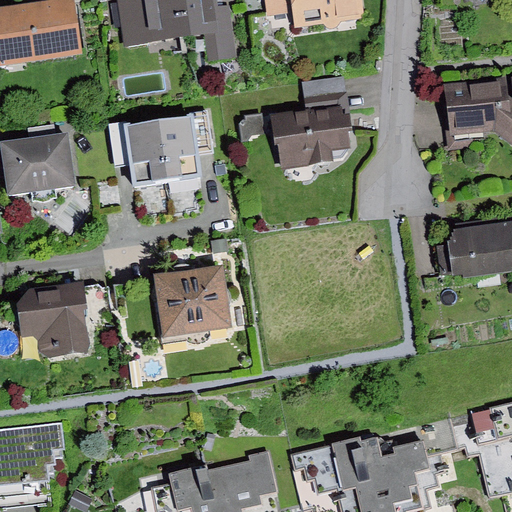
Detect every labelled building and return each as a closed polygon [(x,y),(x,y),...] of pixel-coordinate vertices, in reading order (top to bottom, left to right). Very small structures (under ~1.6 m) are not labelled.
[(74,0),(67,0),(0,9),(0,67),(83,56),(74,0)] [(185,0),(119,0),(125,45),(190,38),(185,0)] [(214,0),(185,0),(190,38),(205,36),(209,64),(237,60),(229,6),(215,8),(214,0)] [(265,0),(268,17),(293,14),(295,29),(322,25),(328,29),(337,29),(342,23),(364,21),(362,0),(265,0)] [(342,77),(301,84),(304,101),(345,94),(342,77)] [(500,80),(441,86),(448,152),(470,150),(474,143),(474,141),(484,140),(483,134),(494,133),(511,146),(511,103),(503,105),(500,80)] [(346,108),(272,115),(275,148),(281,141),(284,170),(333,165),(332,150),(350,148),(346,108)] [(192,119),(163,123),(171,184),(202,180),(199,157),(213,155),(207,111),(191,113),(192,119)] [(262,117),(247,118),(240,124),(242,142),(249,141),(253,136),(263,135),(262,117)] [(128,123),(110,125),(116,170),(131,168),(134,189),(171,184),(163,123),(128,127),(128,123)] [(68,135),(0,146),(8,198),(76,187),(68,135)] [(225,165),(215,167),(217,176),(227,174),(225,165)] [(511,223),(451,231),(452,245),(437,247),(441,277),(452,275),(453,279),(511,271),(511,223)] [(224,267),(154,277),(162,340),(232,331),(224,267)] [(29,290),(17,308),(22,340),(35,338),(38,343),(42,354),(50,360),(92,353),(85,313),(90,312),(85,282),(29,290)] [(511,511),(511,407),(471,417),(490,498),(504,495),(507,511),(511,511)] [(457,453),(449,418),(288,456),(301,511),(295,511),(282,511),(268,452),(251,457),(252,461),(209,471),(207,465),(139,481),(142,491),(133,493),(116,503),(117,511),(436,511),(431,485),(438,483),(432,459),(457,453)] [(63,424),(0,431),(0,511),(8,511),(54,507),(49,467),(55,466),(54,451),(66,450),(63,424)] [(84,511),(87,511),(93,499),(75,492),(70,506),(84,511)]
